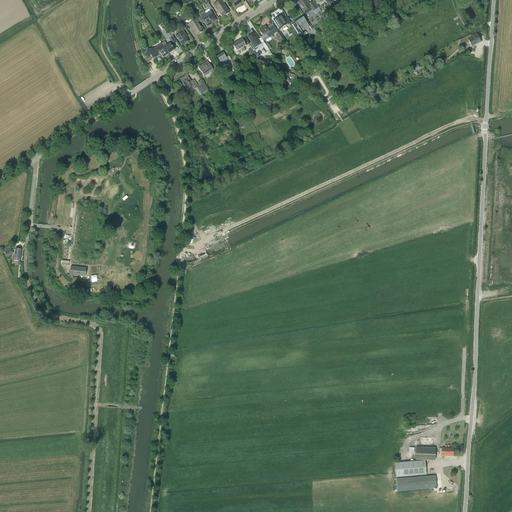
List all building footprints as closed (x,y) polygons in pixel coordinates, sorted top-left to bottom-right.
[(223,17),(229,13),(220,0),(214,4),(223,17)] [(234,9),(244,3),(241,0),(230,0),(229,1),(234,9)] [(314,1),(309,4),(306,0),(301,0),(297,3),(305,15),(312,10),(313,12),(318,8),(317,5),(314,1)] [(205,12),(205,13),(212,24),(217,21),(212,14),(214,13),(208,4),(205,5),(208,10),(205,12)] [(204,12),(199,14),(197,16),(199,18),(201,21),(201,22),(203,20),(207,27),(212,24),(205,13),(204,12)] [(288,25),(290,24),(286,17),(284,19),(281,15),(274,20),(280,30),(287,25),(288,25)] [(301,32),(309,27),(302,16),(291,24),(299,36),(303,34),(301,32)] [(197,36),(203,31),(198,23),(196,20),(188,25),(192,31),(193,31),(197,36)] [(263,36),(260,38),(263,42),(268,38),(277,32),(273,26),(267,30),(265,26),(259,30),(263,36)] [(172,35),(169,31),(166,33),(169,39),(173,44),(175,42),(172,37),(173,37),(172,35)] [(182,46),(189,41),(186,36),(187,36),(184,31),(176,36),(182,46)] [(269,51),(265,44),(263,42),(260,38),(258,39),(254,34),(248,38),(251,43),(248,45),(251,49),(253,52),(256,50),(255,48),(261,44),(267,52),(269,51)] [(460,40),(462,45),(465,43),(465,41),(469,42),(471,47),(480,43),(476,34),(471,37),(470,35),(460,40)] [(243,47),(246,46),(242,39),(233,45),(237,51),(240,49),(242,53),(245,51),(243,47)] [(158,44),(159,46),(152,50),(155,56),(159,53),(163,58),(168,55),(161,44),(162,44),(160,42),(158,44)] [(165,42),(162,44),(161,44),(168,55),(174,51),(170,44),(167,46),(165,42)] [(231,67),(234,65),(228,56),(226,58),(222,52),(216,56),(222,65),(228,61),(231,67)] [(212,76),(214,75),(218,72),(213,65),(211,67),(207,62),(198,68),(204,76),(210,72),(212,76)] [(195,89),(198,87),(194,80),(191,82),(188,76),(185,78),(184,77),(180,80),(187,90),(193,86),(195,89)] [(207,91),(201,80),(197,83),(200,87),(197,89),(201,95),(207,91)] [(243,171),(249,168),(246,162),(240,165),(243,171)] [(77,208),(75,225),(72,253),(73,254),(73,255),(73,256),(73,257),(74,258),(75,257),(74,252),(80,253),(81,247),(91,248),(94,215),(87,214),(87,208),(79,208),(80,203),(79,202),(78,204),(78,205),(77,206),(77,208)] [(122,215),(120,218),(123,217),(126,220),(124,223),(127,222),(133,217),(127,210),(122,215)] [(9,246),(7,247),(2,250),(3,254),(5,253),(6,254),(7,257),(13,254),(9,246)] [(20,255),(21,250),(15,249),(14,258),(13,258),(12,260),(14,261),(19,262),(20,259),(20,258),(21,258),(21,256),(20,255)] [(85,277),(86,268),(71,267),(70,275),(85,277)] [(435,459),(435,448),(416,447),(415,458),(435,459)] [(425,461),(395,463),(396,477),(426,475),(425,461)] [(395,479),(396,491),(436,488),(434,476),(395,479)]
